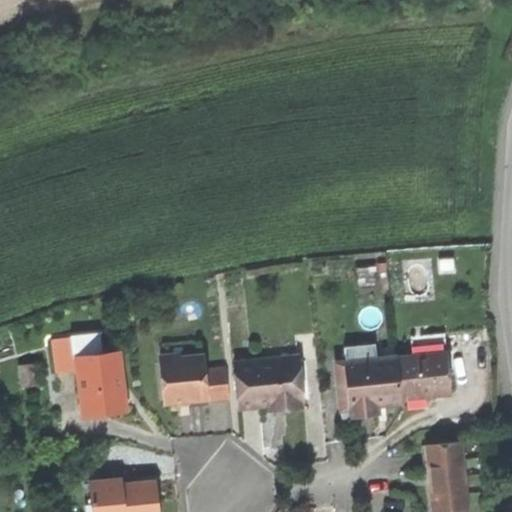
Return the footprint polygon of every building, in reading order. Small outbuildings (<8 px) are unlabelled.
[(61,373),(81,371),(79,357),(105,355),(102,334),(58,339),(61,373)] [(346,347),(347,362),(378,359),(377,344),(366,345),(346,347)] [(122,353),(105,355),(79,357),(81,371),(85,414),(116,411),(129,410),(128,408),(126,408),(122,374),(125,374),(122,353)] [(412,358),(399,359),(403,397),(423,395),(453,392),(449,354),(412,358)] [(188,401),(210,398),(207,373),(205,357),(163,362),(168,404),(188,401)] [(302,357),(260,360),(261,366),(303,363),(302,357)] [(378,359),(347,362),(337,363),(343,418),(361,416),(378,414),(377,405),(404,403),(403,397),(399,359),(399,357),(394,358),(378,359)] [(260,360),(238,362),(242,408),(262,406),(272,405),(304,403),(306,402),(303,363),(261,366),(260,360)] [(26,386),(41,384),(40,365),(24,366),(26,386)] [(207,373),(210,398),(211,400),(231,398),(228,370),(207,373)] [(304,409),(304,403),(272,405),(273,411),(304,409)] [(462,444),(429,447),(432,480),(435,511),(458,511),(469,511),(462,444)] [(94,511),(162,511),(160,495),(159,482),(125,485),(117,486),(116,480),(92,483),(94,511)]
